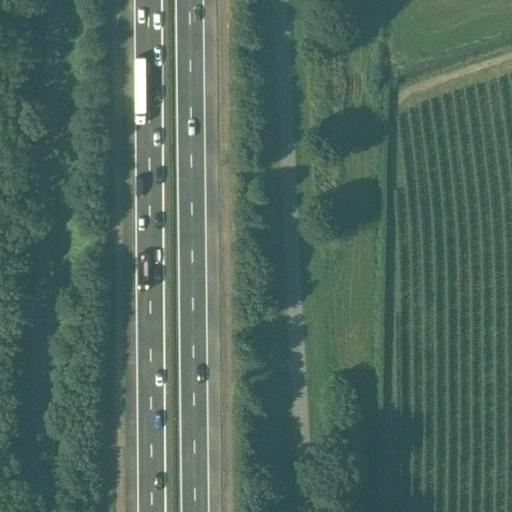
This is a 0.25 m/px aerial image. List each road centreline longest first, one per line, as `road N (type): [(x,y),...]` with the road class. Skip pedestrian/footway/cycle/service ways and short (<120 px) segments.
road 1 (unclassified): [(306,511),(275,0)]
road 2 (unclassified): [(52,0),(32,511)]
road 3 (trunk): [(196,511),(190,0)]
road 4 (trunk): [(144,0),(148,511)]
